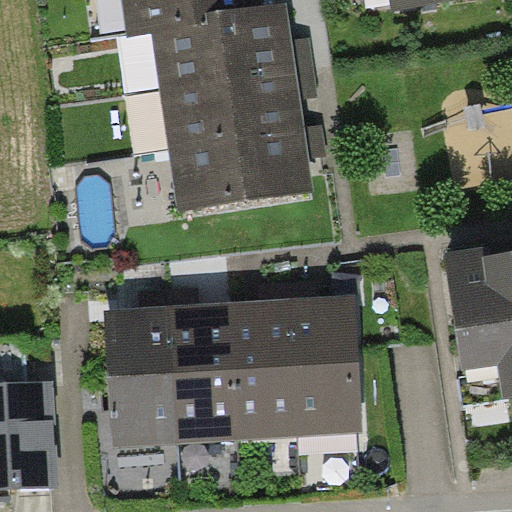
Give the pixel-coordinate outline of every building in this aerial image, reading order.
[(161,33),(186,208),(304,191),(279,14),(255,18),(252,0),(130,0),(136,37),(161,33)] [(396,0),(398,8),(455,0),(396,0)] [(466,413),(511,406),(511,270),(448,279),(466,413)] [(357,428),(350,309),(111,323),(118,442),(357,428)] [(24,346),(0,346),(0,490),(53,489),(50,398),(26,399),(24,346)]
